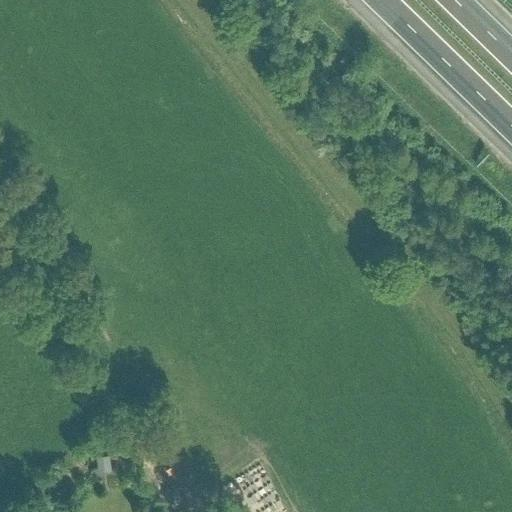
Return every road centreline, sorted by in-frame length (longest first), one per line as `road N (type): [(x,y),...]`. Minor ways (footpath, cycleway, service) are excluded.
road 1 (track): [(0,216),(167,480)]
road 2 (motorway): [(381,0),(511,128)]
